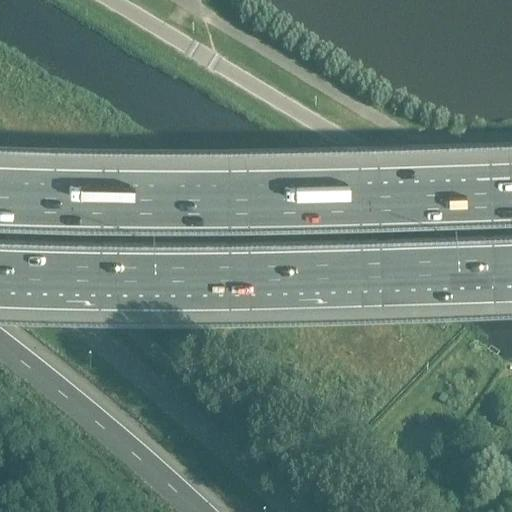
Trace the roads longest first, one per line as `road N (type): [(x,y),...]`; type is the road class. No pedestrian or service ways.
road 1 (motorway): [(0,270),(511,263)]
road 2 (motorway): [(469,200),(0,203)]
road 3 (tertiary): [(168,35),(511,243)]
road 4 (secondary): [(295,511),(0,258)]
road 5 (motorway): [(197,511),(0,344)]
